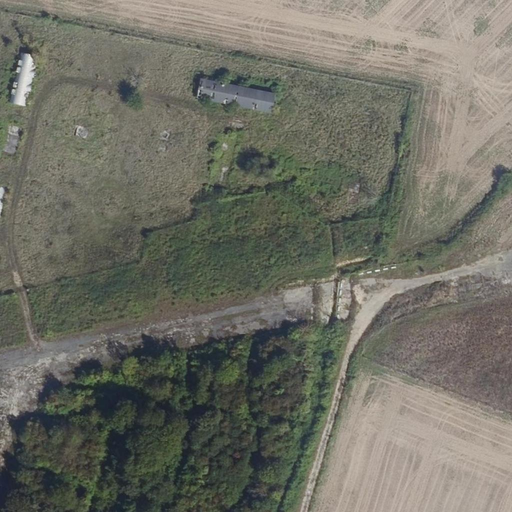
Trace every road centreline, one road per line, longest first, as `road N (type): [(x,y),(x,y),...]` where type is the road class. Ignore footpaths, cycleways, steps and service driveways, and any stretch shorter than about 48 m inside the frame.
road 1 (track): [(190,105),(61,79),(45,89),(10,224),(10,249),(43,356)]
road 2 (track): [(302,511),(357,333),(382,297)]
